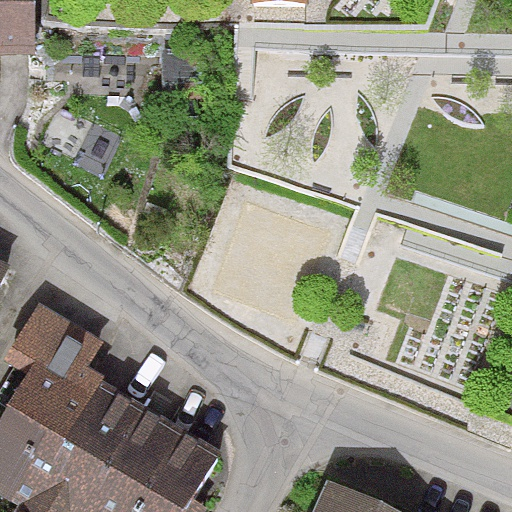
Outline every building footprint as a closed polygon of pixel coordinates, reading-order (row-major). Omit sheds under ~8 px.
[(0,0),(0,58),(28,58),(28,0),(0,0)] [(251,0),(251,10),(302,11),(301,0),(251,0)] [(191,59),(181,59),(163,59),(164,103),(199,103),(204,83),(204,72),(200,64),(191,59)] [(29,381),(6,422),(44,443),(90,355),(57,336),(54,342),(31,329),(9,370),(29,381)] [(13,511),(149,511),(159,496),(185,511),(186,511),(214,466),(95,394),(60,454),(48,446),(12,511),(13,511)] [(48,446),(44,443),(6,422),(0,432),(0,503),(12,511),(48,446)] [(363,511),(332,498),(325,511),(363,511)]
